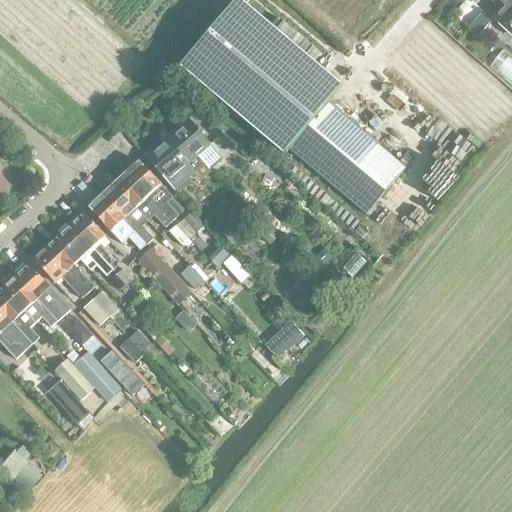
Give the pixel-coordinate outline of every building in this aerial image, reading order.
[(239,0),(231,0),(178,63),(286,155),(290,150),(366,215),(406,168),(330,103),(343,88),(239,0)] [(501,14),(511,23),(511,0),(503,0),(509,5),(501,14)] [(477,143),(378,73),(369,85),(396,104),(391,111),(403,120),(397,129),(457,172),(477,143)] [(188,118),(166,137),(168,139),(195,170),(200,166),(204,163),(198,157),(212,146),(190,120),(188,118)] [(221,138),(228,130),(218,122),(212,130),(221,138)] [(244,144),(228,130),(221,138),(238,152),(244,144)] [(196,172),(195,170),(168,139),(148,156),(176,189),(196,172)] [(142,161),(129,173),(173,222),(179,216),(167,204),(174,198),(165,188),(166,187),(142,161)] [(129,173),(117,185),(150,221),(155,216),(166,228),(173,222),(129,173)] [(0,194),(9,186),(0,175),(0,194)] [(117,185),(103,198),(146,245),(153,239),(142,228),(150,221),(117,185)] [(146,245),(103,198),(90,210),(122,245),(129,239),(140,251),(146,245)] [(184,220),(196,234),(205,227),(193,212),(184,220)] [(86,215),(71,228),(112,274),(118,268),(100,248),(109,240),(86,215)] [(251,228),(270,245),(279,236),(260,218),(251,228)] [(183,247),(189,248),(193,244),(175,226),(169,232),(183,247)] [(71,228),(59,240),(82,265),(83,263),(91,272),(96,268),(106,279),(112,274),(71,228)] [(59,240),(46,251),(88,296),(93,291),(75,271),(82,265),(59,240)] [(187,296),(187,288),(152,249),(138,261),(173,300),(181,301),(187,296)] [(88,296),(46,251),(35,261),(57,286),(63,281),(81,302),(88,296)] [(219,266),(209,256),(204,262),(213,272),(219,266)] [(242,284),(251,277),(234,257),(225,264),(242,284)] [(29,266),(15,279),(57,323),(64,316),(46,297),(52,292),(29,266)] [(181,275),(195,291),(205,282),(190,266),(181,275)] [(112,281),(122,291),(135,279),(125,269),(112,281)] [(15,279),(3,290),(36,325),(43,318),(52,328),(57,323),(15,279)] [(3,290),(0,292),(0,312),(31,346),(40,339),(31,329),(36,325),(3,290)] [(93,301),(109,318),(110,319),(119,310),(102,292),(93,301)] [(109,318),(93,301),(84,309),(100,326),(109,318)] [(176,319),(190,334),(199,326),(185,311),(176,319)] [(0,342),(16,361),(32,347),(31,346),(0,312),(0,342)] [(93,336),(75,317),(64,327),(82,347),(93,336)] [(305,336),(291,322),(265,346),(279,361),(305,336)] [(138,331),(130,339),(143,352),(151,344),(138,331)] [(155,341),(167,354),(172,349),(160,337),(155,341)] [(129,340),(120,349),(135,364),(144,356),(129,340)] [(89,352),(74,365),(108,404),(123,391),(89,352)] [(134,391),(144,382),(122,357),(112,366),(134,391)] [(95,389),(68,359),(54,372),(82,401),(95,389)] [(61,381),(48,392),(78,426),(91,415),(61,381)] [(26,442),(18,451),(26,459),(34,450),(26,442)] [(16,449),(0,466),(0,472),(10,482),(29,462),(26,459),(18,451),(16,449)] [(29,462),(10,482),(24,495),(43,475),(29,462)] [(0,501),(0,511),(7,511),(16,503),(11,498),(9,500),(5,497),(0,501)]
